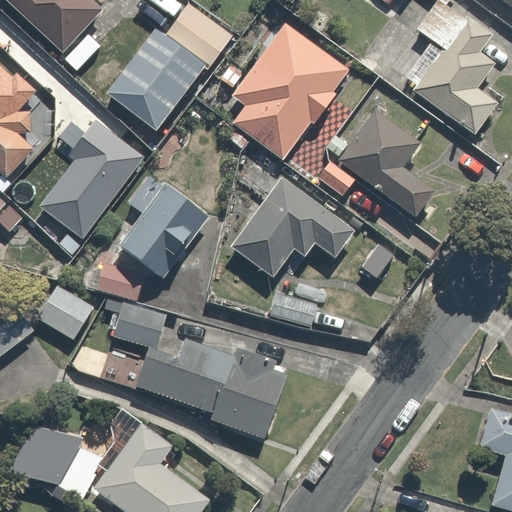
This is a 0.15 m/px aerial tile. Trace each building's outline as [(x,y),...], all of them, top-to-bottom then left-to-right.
[(0,0),(0,1),(50,46),(88,3),(85,0),(0,0)] [(511,0),(499,0),(507,6),(497,19),(511,30),(511,0)] [(189,4),(166,33),(206,64),(228,35),(189,4)] [(480,49),(492,32),(471,15),(462,27),(432,4),(415,26),(432,39),(403,75),(415,85),(412,89),(475,138),(498,108),(473,89),(495,61),(480,49)] [(332,89),(347,68),(279,21),(230,92),(245,102),(233,119),(285,156),(310,120),(313,122),(335,91),(332,89)] [(102,88),(150,127),(195,72),(147,33),(102,88)] [(0,177),(2,179),(29,149),(20,141),(30,130),(25,126),(36,114),(19,98),(29,87),(13,72),(6,81),(0,75),(0,177)] [(410,140),(375,112),(364,125),(358,121),(343,140),(349,144),(337,159),(408,215),(428,189),(393,161),(410,140)] [(354,179),(328,156),(311,176),(337,198),(354,179)] [(314,240),(330,252),(347,230),(275,177),(227,240),(267,270),(286,244),(302,256),(314,240)] [(162,183),(115,239),(155,273),(202,217),(162,183)] [(100,212),(82,197),(67,214),(85,229),(100,212)] [(0,227),(5,232),(19,219),(0,199),(0,227)] [(143,270),(98,261),(92,290),(137,300),(143,270)] [(90,303),(55,283),(34,317),(70,338),(90,303)] [(160,312),(121,299),(109,336),(148,349),(160,312)] [(270,299),(267,310),(307,322),(311,311),(270,299)] [(0,350),(27,330),(22,316),(3,320),(0,321),(0,350)] [(132,384),(205,409),(200,423),(252,440),(254,434),(264,437),(283,380),(267,375),(273,359),(231,345),(227,355),(184,341),(177,364),(143,352),(132,384)] [(511,419),(487,414),(478,449),(499,454),(488,503),(511,509),(511,419)] [(165,442),(137,422),(89,490),(120,511),(190,511),(203,494),(153,460),(165,442)] [(82,496),(97,454),(24,428),(9,470),(82,496)]
